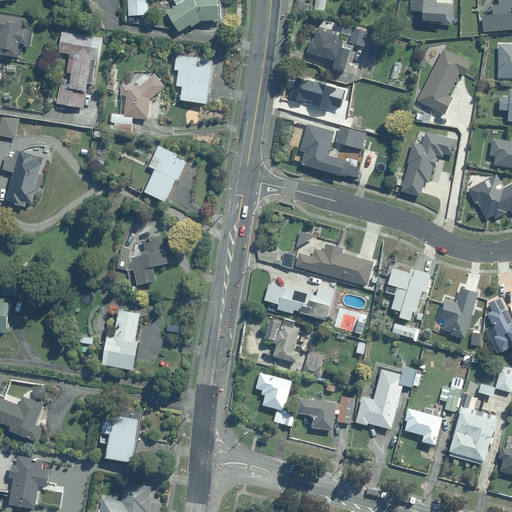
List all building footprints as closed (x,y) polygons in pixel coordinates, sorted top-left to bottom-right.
[(149,16),(147,0),(132,0),(134,17),(149,16)] [(173,0),(177,5),(166,13),(180,35),(193,26),(195,28),(203,22),(222,21),(220,0),(173,0)] [(326,0),(298,0),(297,6),(324,11),(326,0)] [(413,0),(413,11),(425,12),(425,21),(449,22),(450,7),(436,7),(436,0),(413,0)] [(484,16),(485,33),(511,30),(511,0),(501,0),(502,5),(493,6),(494,15),(484,16)] [(26,18),(0,13),(0,54),(21,58),(23,47),(31,48),(34,29),(24,27),(26,18)] [(365,47),(368,32),(354,29),(350,44),(365,47)] [(347,74),(354,51),(344,49),(345,45),(336,43),(338,38),(316,31),(309,54),(338,62),(335,71),(347,74)] [(103,37),(62,32),(59,54),(71,55),(69,74),(73,75),(71,86),(60,85),(57,104),(84,108),(86,91),(90,92),(91,87),(94,87),(97,61),(100,62),(103,37)] [(511,46),(500,46),(499,79),(511,79),(511,46)] [(473,63),(445,49),(419,102),(447,116),(455,100),(449,97),(460,73),(466,76),(473,63)] [(210,105),(216,58),(177,53),(175,71),(181,71),(179,88),(184,89),(183,101),(210,105)] [(149,120),(151,99),(166,88),(156,75),(141,87),(124,86),(123,97),(128,97),(126,118),(149,120)] [(511,112),(511,122),(511,97),(502,97),(501,111),(511,112)] [(21,119),(3,116),(0,131),(0,135),(17,139),(21,119)] [(336,132),(307,125),(301,151),(306,153),(303,167),(348,178),(348,176),(358,178),(361,169),(351,166),(352,162),(329,157),(336,132)] [(368,134),(341,126),(336,143),(363,151),(368,134)] [(407,164),(412,165),(403,192),(421,198),(427,182),(430,183),(439,156),(445,158),(446,154),(455,158),(460,142),(428,131),(423,145),(415,142),(407,164)] [(496,157),(494,166),(511,168),(511,143),(494,141),(491,156),(496,157)] [(168,204),(178,181),(180,182),(189,163),(178,159),(180,155),(159,146),(150,167),(155,170),(145,193),(168,204)] [(3,170),(16,174),(7,201),(27,207),(28,204),(34,206),(37,196),(39,196),(45,178),(40,176),(43,164),(33,161),(34,156),(18,151),(16,158),(8,155),(3,170)] [(497,175),(469,190),(477,203),(478,202),(489,221),(511,209),(511,210),(511,184),(504,189),(497,175)] [(157,282),(154,268),(169,264),(163,239),(146,243),(149,255),(132,259),(138,286),(157,282)] [(300,253),(297,267),(368,287),(374,263),(343,254),(345,249),(327,244),(325,252),(316,249),(313,257),(300,253)] [(128,262),(132,250),(121,247),(117,260),(128,262)] [(432,276),(410,269),(409,273),(393,268),(386,292),(397,295),(393,309),(401,312),(400,317),(412,321),(415,311),(417,312),(424,292),(426,293),(432,276)] [(294,314),(295,310),(329,320),(338,291),(318,285),(315,293),(286,284),(285,288),(270,283),(265,301),(281,305),(279,310),(294,314)] [(3,286),(2,296),(17,298),(18,288),(3,286)] [(466,339),(479,295),(462,290),(458,304),(446,300),(441,319),(447,320),(444,331),(453,333),(453,335),(466,339)] [(0,334),(8,336),(13,300),(0,298),(0,294),(0,293),(0,334)] [(511,315),(502,296),(487,304),(492,312),(487,315),(499,336),(494,339),(501,353),(511,347),(511,346),(511,315)] [(109,336),(104,365),(137,371),(141,343),(138,342),(143,315),(120,311),(115,337),(109,336)] [(284,318),(282,323),(271,320),(266,338),(275,340),(274,344),(278,345),(275,357),(298,364),(301,354),(294,352),(301,328),(294,326),(296,321),(284,318)] [(95,335),(81,333),(80,343),(94,345),(95,335)] [(319,377),(324,356),(310,352),(304,373),(319,377)] [(470,367),(462,365),(460,373),(468,374),(470,367)] [(511,393),(511,367),(501,365),(496,386),(482,383),(480,393),(495,397),(496,390),(511,393)] [(422,374),(416,373),(417,370),(405,367),(404,374),(380,369),(373,399),(363,397),(357,422),(393,431),(403,387),(413,389),(414,386),(420,387),(422,374)] [(294,381),(261,373),(257,389),(264,391),(263,395),(267,396),(265,406),(277,409),(274,421),(292,426),(296,412),(287,410),(294,381)] [(458,412),(464,387),(451,384),(450,389),(443,387),(440,400),(448,402),(446,409),(458,412)] [(0,421),(13,426),(11,431),(41,442),(45,429),(38,426),(45,405),(24,397),(21,406),(0,398),(0,421)] [(352,424),(355,398),(342,397),(341,403),(299,398),(298,415),(314,416),(313,428),(335,430),(337,415),(339,415),(339,422),(352,424)] [(498,415),(460,406),(448,455),(486,465),(498,415)] [(136,463),(145,412),(114,407),(111,421),(105,420),(101,444),(109,445),(107,459),(136,463)] [(445,417),(410,408),(406,421),(409,422),(406,430),(425,435),(423,442),(437,446),(445,417)] [(511,450),(502,448),(500,458),(506,460),(503,472),(511,474),(511,450)] [(45,460),(19,457),(13,506),(39,509),(42,486),(50,487),(52,472),(50,472),(51,463),(45,462),(45,460)] [(102,497),(99,511),(150,511),(155,488),(127,483),(124,500),(102,497)]
